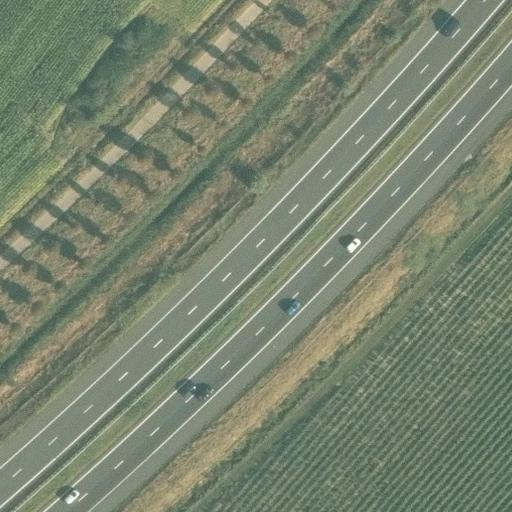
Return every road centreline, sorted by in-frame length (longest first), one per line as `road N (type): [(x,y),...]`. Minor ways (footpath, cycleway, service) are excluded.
road 1 (motorway): [(479,0),(338,163),(0,486)]
road 2 (motorway): [(66,511),(374,214),(511,58)]
road 3 (unclassified): [(0,266),(264,0)]
